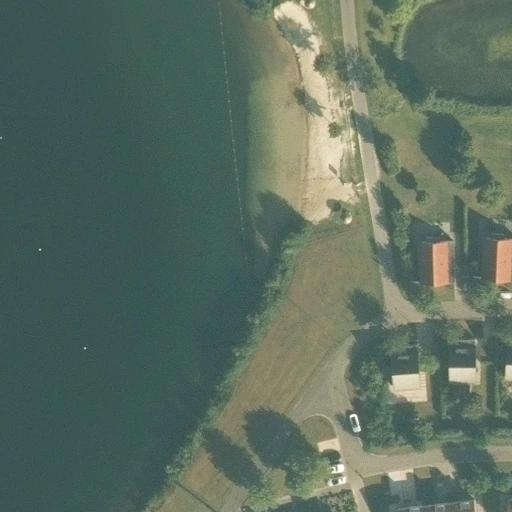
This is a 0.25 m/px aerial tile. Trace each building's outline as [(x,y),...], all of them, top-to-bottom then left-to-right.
[(473,278),(485,278),(511,279),(511,239),(504,239),(504,235),(492,234),(492,238),(486,238),(485,277),(473,276),(473,278)] [(411,283),(423,282),(455,281),(454,241),(439,241),(439,237),(427,238),(427,242),(422,242),(423,281),(411,281),(411,283)] [(450,381),(475,381),(475,339),(450,339),(450,381)] [(420,387),(416,345),(391,347),(394,388),(420,387)] [(448,503),(449,511),(475,511),(474,500),(448,503)] [(449,511),(448,503),(423,506),(423,511),(449,511)]
